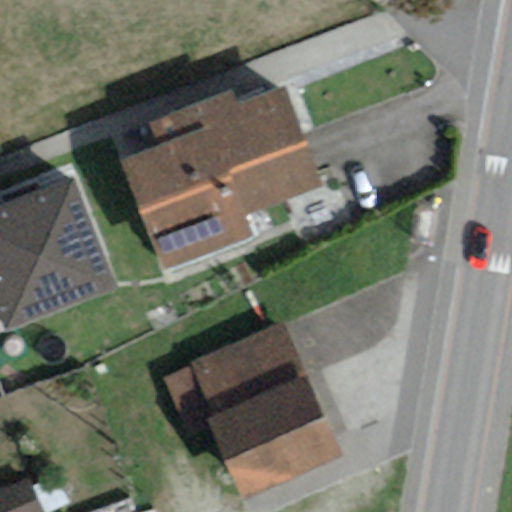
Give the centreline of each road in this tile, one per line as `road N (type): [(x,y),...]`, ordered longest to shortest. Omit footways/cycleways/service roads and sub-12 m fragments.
road 1 (secondary): [(446,511),(511,125)]
road 2 (residential): [(388,0),(511,101)]
